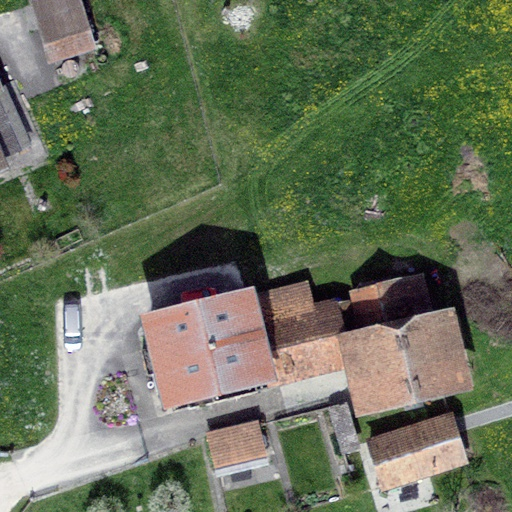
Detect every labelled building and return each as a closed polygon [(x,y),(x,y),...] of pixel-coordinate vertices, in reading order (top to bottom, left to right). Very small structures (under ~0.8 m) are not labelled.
[(92,46),(82,14),(44,26),(54,59),(92,46)] [(34,107),(55,159),(127,129),(106,78),(34,107)] [(0,156),(13,151),(0,120),(0,156)] [(363,337),(378,409),(447,393),(422,278),(358,294),(367,336),(363,337)] [(310,289),(250,304),(268,376),(337,359),(331,333),(350,328),(345,308),(316,315),(310,289)] [(219,387),(268,376),(250,304),(248,295),(149,320),(155,346),(141,350),(147,373),(161,370),(169,399),(219,387)] [(511,498),(511,386),(483,394),(511,498)] [(369,442),(383,486),(465,460),(451,417),(369,442)] [(261,450),(255,425),(209,436),(215,462),(261,450)]
